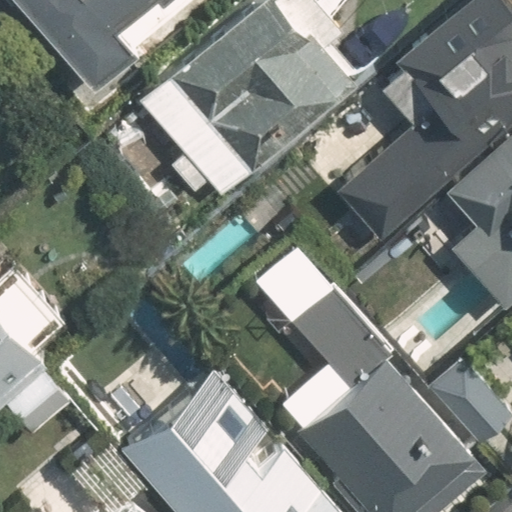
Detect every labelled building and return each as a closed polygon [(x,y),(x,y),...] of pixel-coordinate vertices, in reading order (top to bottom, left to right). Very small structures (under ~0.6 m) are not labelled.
[(25,0),(90,73),(134,34),(122,20),(143,0),(25,0)] [(335,12),(324,0),(236,0),(137,87),(182,139),(169,149),(196,181),(209,170),(222,185),(359,66),(322,23),(335,12)] [(511,0),(420,0),(384,33),(396,47),(372,68),(402,101),(331,164),(377,215),(431,167),(511,94),(511,0)] [(511,94),(431,167),(465,205),(434,232),(489,294),(511,273),(511,94)] [(473,436),(508,405),(452,341),(417,372),(319,259),(267,305),(335,383),(295,418),(376,511),(430,511),(492,457),(473,436)] [(511,273),(489,294),(511,319),(511,273)] [(0,388),(2,387),(32,423),(76,385),(0,296),(0,388)] [(354,511),(213,350),(189,371),(162,339),(96,396),(197,511),(354,511)] [(23,502),(32,511),(145,511),(128,493),(149,473),(105,426),(23,502)]
